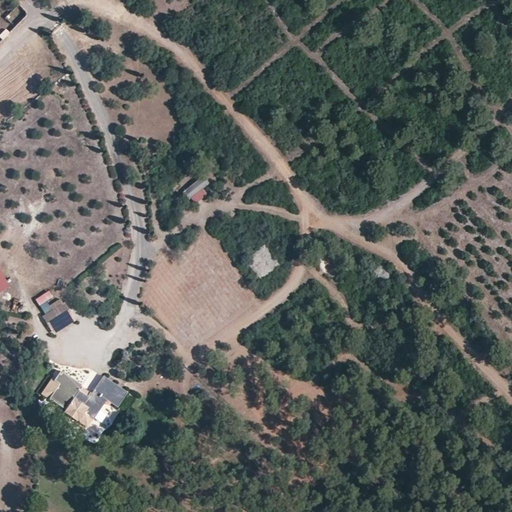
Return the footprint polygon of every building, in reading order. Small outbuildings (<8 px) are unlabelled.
[(28,14),(19,4),(14,9),(23,19),(28,14)] [(193,206),(206,197),(201,189),(210,183),(204,176),(183,191),(193,206)] [(0,267),(0,293),(11,287),(0,267)] [(74,321),(60,299),(49,306),(51,309),(43,315),(54,333),(74,321)] [(117,405),(127,393),(104,377),(92,393),(86,389),(60,372),(54,381),(52,379),(41,393),(49,400),(50,398),(66,410),(64,412),(87,427),(107,399),(117,405)]
